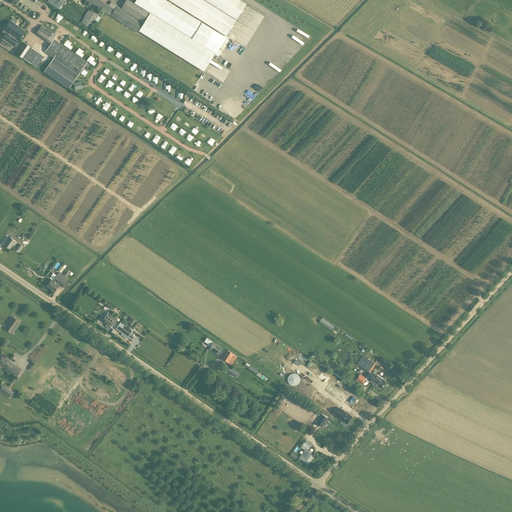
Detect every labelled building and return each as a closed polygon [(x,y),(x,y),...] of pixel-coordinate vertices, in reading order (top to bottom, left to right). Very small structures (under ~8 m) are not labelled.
[(48,0),(48,2),(59,9),(62,4),(59,2),(59,0),(48,0)] [(100,0),(85,0),(138,33),(139,31),(201,70),(212,52),(199,44),(210,28),(202,23),(203,22),(223,35),(226,31),(243,3),(238,0),(167,0),(168,0),(168,2),(164,0),(136,0),(134,3),(142,8),(142,9),(127,0),(126,0),(121,9),(117,6),(117,5),(111,1),(109,5),(100,0)] [(80,22),(90,29),(95,21),(98,22),(101,17),(99,16),(99,15),(89,9),(84,17),(80,22)] [(17,42),(8,35),(9,34),(18,40),(25,31),(15,24),(17,21),(13,18),(11,21),(10,21),(4,30),(3,32),(5,34),(2,39),(14,47),(17,42)] [(46,41),(51,44),(45,52),(78,75),(87,62),(54,39),(57,36),(52,32),(42,26),(36,34),(46,41)] [(309,40),(311,37),(299,30),(297,33),(309,40)] [(298,34),(294,39),(303,46),(307,40),(298,34)] [(44,57),(39,53),(31,48),(24,43),(24,42),(16,54),(23,59),(36,68),(44,57)] [(287,46),(289,48),(287,49),(289,51),(292,49),(291,48),(293,46),(294,47),(296,46),(292,42),(287,46)] [(51,61),(44,72),(69,89),(76,79),(51,61)] [(279,72),(277,70),(279,67),(273,62),(269,67),(278,74),(279,72)] [(266,68),(258,76),(267,86),(275,78),(266,68)] [(75,89),(83,88),(82,81),(74,82),(75,89)] [(246,108),(248,106),(238,98),(237,100),(246,108)] [(234,120),(242,112),(237,107),(229,115),(234,120)] [(18,243),(14,240),(9,237),(4,245),(10,249),(13,245),(15,247),(18,243)] [(62,288),(68,279),(59,273),(53,281),(51,280),(46,286),(54,292),(59,286),(62,288)] [(108,312),(106,315),(102,321),(107,324),(105,327),(109,329),(112,325),(114,326),(116,322),(115,321),(117,317),(108,312)] [(127,322),(132,326),(136,321),(130,317),(127,322)] [(323,317),(320,322),(333,331),(337,326),(323,317)] [(19,322),(12,318),(5,328),(11,333),(19,322)] [(133,331),(121,322),(116,329),(128,337),(133,331)] [(218,355),(222,349),(211,341),(209,345),(211,346),(209,349),(218,355)] [(369,349),(361,343),(359,346),(367,352),(369,349)] [(36,355),(34,357),(38,360),(46,349),(40,345),(34,353),(36,355)] [(221,359),(228,363),(231,365),(237,357),(233,355),(227,350),(221,359)] [(363,355),(361,359),(364,362),(360,366),(368,372),(374,363),(363,355)] [(2,356),(0,358),(0,364),(17,377),(22,370),(2,356)] [(256,376),(259,372),(250,366),(248,370),(256,376)] [(240,374),(239,373),(230,367),(227,372),(235,377),(237,378),(240,374)] [(384,385),(384,384),(386,382),(373,373),(369,379),(368,378),(367,379),(366,378),(366,380),(369,382),(369,381),(381,389),(382,387),(383,387),(384,385)] [(297,385),(299,384),(300,382),(300,380),(300,378),(299,376),(297,374),(295,374),(293,374),(291,374),(289,376),(288,378),(288,380),(288,382),(289,384),(291,385),(293,386),(295,386),(297,385)] [(362,385),(366,380),(366,378),(367,378),(360,374),(356,380),(362,385)] [(310,375),(303,384),(330,404),(337,395),(310,375)] [(341,410),(336,417),(348,426),(353,419),(341,410)] [(321,427),(327,419),(323,416),(317,424),(321,427)] [(304,443),(301,447),(305,450),(299,458),(304,461),(308,464),(313,457),(309,454),(310,453),(307,451),(312,444),(306,440),(304,443)]
